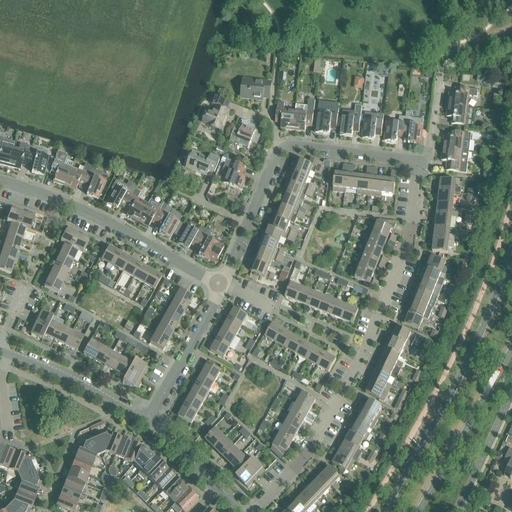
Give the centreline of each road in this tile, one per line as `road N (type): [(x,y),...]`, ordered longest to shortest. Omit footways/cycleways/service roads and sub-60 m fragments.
road 1 (residential): [(250,511),(291,472),(335,407),(409,252),(421,156)]
road 2 (secondary): [(511,248),(477,339),(383,511)]
road 3 (residential): [(0,181),(108,222),(223,283)]
road 4 (secondary): [(419,511),(511,351)]
road 5 (residential): [(148,419),(1,350)]
road 6 (residential): [(148,419),(223,283)]
road 7 (residential): [(283,143),(421,156)]
